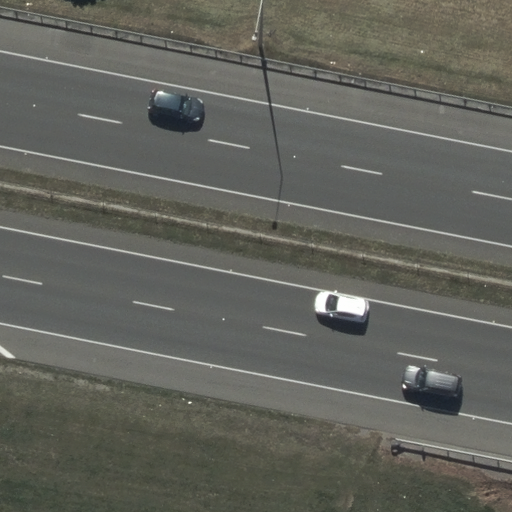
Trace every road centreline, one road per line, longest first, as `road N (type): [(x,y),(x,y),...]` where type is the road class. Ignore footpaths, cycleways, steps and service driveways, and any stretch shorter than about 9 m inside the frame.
road 1 (motorway): [(511,375),(0,276)]
road 2 (motorway): [(0,99),(511,198)]
